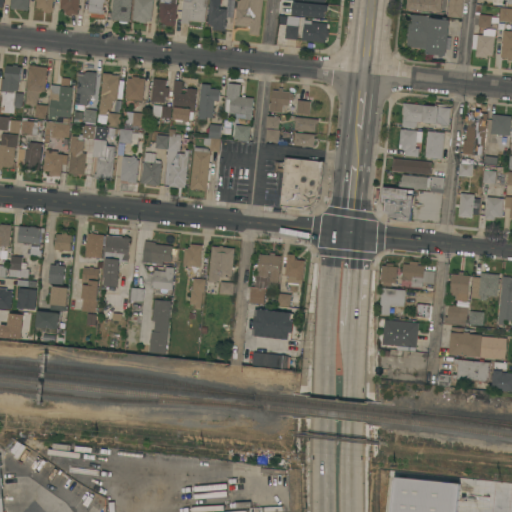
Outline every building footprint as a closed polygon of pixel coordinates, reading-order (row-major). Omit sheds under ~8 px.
[(29,0),(28,10),(11,9),(11,5),(10,5),(10,0),(29,0)] [(36,0),(52,0),(52,7),(53,7),(53,10),(52,10),(52,11),(50,13),(47,12),(45,11),(42,10),(42,8),(36,7),(36,0)] [(78,0),(78,6),(80,6),(80,10),(78,10),(78,15),(72,14),(70,15),(66,15),(65,13),(66,11),(64,11),(64,8),(60,8),(60,0),(78,0)] [(105,0),(105,3),(104,3),(103,9),(105,10),(104,12),(106,12),(105,14),(104,18),(91,17),(91,13),(88,13),(89,0),(105,0)] [(113,0),(131,0),(129,22),(128,22),(128,23),(123,24),(120,23),(119,22),(119,21),(119,20),(111,20),(113,0)] [(133,13),(132,13),(133,10),(134,10),(134,0),(152,0),(151,18),(150,21),(147,21),(146,23),(139,22),(139,21),(132,21),(133,13)] [(160,0),(176,0),(176,4),(177,4),(176,16),(177,16),(177,18),(176,18),(175,26),(163,25),(163,23),(158,22),(160,0)] [(182,0),(207,0),(207,8),(206,8),(205,22),(189,21),(188,24),(180,23),(182,0)] [(209,0),(220,0),(220,8),(226,9),(225,21),(226,21),(226,24),(225,24),(225,31),(212,30),(213,26),(210,26),(210,25),(207,25),(209,0)] [(250,27),(234,25),(236,8),(237,8),(237,0),(262,0),(259,35),(249,34),(250,27)] [(407,8),(407,0),(442,0),(441,12),(407,8)] [(462,0),(461,18),(447,16),(449,0),(462,0)] [(326,5),(324,18),(290,14),(292,1),(326,5)] [(500,7),(511,9),(511,22),(499,21),(500,7)] [(445,56),(443,55),(442,57),(439,57),(439,55),(425,53),(426,49),(406,47),(409,18),(425,19),(426,14),(431,15),(431,18),(443,19),(443,17),(447,17),(446,19),(449,20),(445,56)] [(479,14),(492,15),(491,27),(478,26),(479,14)] [(302,40),(304,21),(311,22),(327,23),(327,30),(329,30),(328,37),(326,37),(325,43),(302,40)] [(286,25),(298,26),(297,40),(285,38),(286,25)] [(511,58),(501,57),(503,30),(511,31),(511,58)] [(493,56),(487,55),(487,57),(475,56),(476,49),(471,49),(473,34),(494,36),(493,56)] [(20,82),(18,82),(17,91),(14,90),(14,92),(2,91),(3,78),(4,79),(6,65),(13,66),(13,65),(17,65),(17,66),(21,66),(20,82)] [(44,92),(39,92),(38,99),(37,99),(37,103),(35,103),(35,105),(25,104),(29,68),(29,65),(37,65),(37,66),(47,67),(44,92)] [(78,79),(77,79),(78,75),(84,75),(84,74),(85,73),(86,72),(87,71),(97,72),(94,94),(91,94),(90,100),(87,100),(87,106),(86,105),(83,108),(78,107),(75,104),(78,79)] [(103,73),(112,74),(112,75),(119,76),(117,99),(112,99),(112,100),(113,100),(113,103),(112,103),(111,109),(106,113),(106,115),(99,114),(103,73)] [(127,78),(132,78),(132,76),(140,77),(140,78),(145,78),(143,100),(125,98),(127,78)] [(153,78),(167,80),(166,87),(169,87),(168,96),(165,96),(164,103),(151,101),(153,78)] [(174,80),(182,81),(181,93),(184,93),(185,92),(186,93),(187,88),(197,89),(194,112),(193,112),(193,120),(189,119),(189,121),(183,120),(183,122),(175,121),(176,119),(173,119),(174,109),(172,109),(174,94),(173,94),(174,80)] [(239,96),(242,96),(242,95),(245,95),(245,97),(254,98),(253,102),(254,102),(254,105),(253,105),(252,107),(254,108),(254,110),(252,109),(252,114),(253,115),(253,117),(252,117),(251,120),(247,119),(247,120),(228,118),(229,112),(225,112),(226,99),(227,99),(228,83),(241,84),(239,96)] [(71,101),(72,102),(70,118),(57,116),(57,117),(55,117),(55,120),(48,119),(50,99),(49,99),(51,84),(73,87),(71,101)] [(202,84),(211,85),(210,88),(220,89),(219,101),(216,101),(216,105),(214,105),(213,118),(206,117),(206,119),(198,119),(202,84)] [(279,91),(279,88),(283,88),(282,91),(290,92),(290,93),(294,94),(293,100),(289,100),(289,106),(283,105),(282,112),(269,111),(270,103),(271,102),(272,90),(279,91)] [(309,114),(296,113),(297,100),(311,101),(309,114)] [(450,108),(448,126),(441,125),(441,124),(417,122),(416,128),(402,127),(403,114),(402,114),(403,103),(450,108)] [(36,104),(47,105),(46,118),(34,117),(36,104)] [(170,118),(159,117),(159,116),(152,116),(153,104),(171,106),(170,118)] [(95,125),(83,124),(85,109),(97,110),(95,125)] [(120,128),(107,126),(108,123),(98,122),(98,115),(108,116),(109,112),(121,114),(120,128)] [(145,114),(144,126),(142,126),(142,127),(132,125),(133,112),(145,114)] [(484,135),(486,136),(486,143),(483,143),(483,146),(477,145),(477,149),(485,149),(484,157),(476,156),(476,158),(465,157),(465,154),(463,154),(464,140),(469,140),(470,134),(467,134),(468,123),(465,123),(465,115),(468,116),(469,112),(487,113),(484,135)] [(493,114),(511,116),(509,135),(491,134),(493,114)] [(267,115),(282,118),(281,124),(279,124),(279,129),(265,127),(267,115)] [(0,116),(9,117),(8,130),(0,129),(0,116)] [(295,121),(294,121),(294,118),(295,118),(295,117),(318,119),(318,123),(316,123),(315,132),(294,129),(295,121)] [(69,138),(59,137),(59,138),(50,138),(51,130),(53,130),(53,129),(45,129),(46,121),(63,122),(63,118),(72,119),(71,123),(70,123),(70,124),(69,138)] [(11,120),(21,121),(19,133),(9,132),(11,120)] [(22,120),(37,122),(36,134),(21,133),(22,120)] [(220,138),(219,152),(210,151),(210,145),(203,144),(204,137),(208,138),(209,131),(208,131),(208,128),(209,128),(210,124),(221,125),(220,138)] [(251,126),(249,141),(234,139),(235,124),(251,126)] [(85,165),(87,165),(86,168),(85,168),(84,175),(77,174),(77,176),(73,176),(73,174),(68,173),(71,152),(70,152),(71,136),(79,136),(79,140),(83,140),(84,138),(82,138),(83,125),(95,126),(94,139),(93,139),(92,152),(83,151),(82,153),(86,153),(85,165)] [(96,126),(118,128),(117,134),(115,134),(114,136),(112,136),(112,138),(106,137),(106,140),(94,139),(96,126)] [(120,128),(133,129),(132,132),(138,133),(137,141),(132,141),(131,143),(119,142),(120,128)] [(266,128),(279,130),(277,142),(264,140),(266,128)] [(404,155),(405,150),(403,150),(403,149),(401,149),(401,148),(399,148),(399,144),(398,144),(398,140),(399,140),(399,138),(398,138),(399,131),(400,131),(400,129),(417,130),(417,131),(422,132),(421,142),(416,142),(415,148),(419,148),(418,157),(404,155)] [(442,159),(425,157),(426,152),(425,152),(426,136),(427,136),(428,131),(444,132),(442,159)] [(295,132),(314,134),(313,147),(305,146),(305,147),(302,147),(302,146),(294,145),(295,132)] [(0,144),(1,135),(2,133),(18,135),(16,147),(15,147),(13,161),(15,161),(15,162),(16,163),(15,167),(13,167),(13,168),(2,166),(2,169),(0,168),(0,144)] [(156,134),(168,136),(167,149),(166,149),(166,150),(156,149),(156,148),(155,148),(156,134)] [(175,136),(175,134),(181,135),(180,147),(181,147),(181,150),(180,150),(178,150),(172,163),(166,162),(167,148),(168,148),(169,136),(175,136)] [(26,149),(29,149),(30,142),(42,143),(41,158),(37,157),(36,169),(24,168),(26,149)] [(112,176),(111,180),(96,178),(96,176),(94,176),(95,174),(96,174),(98,157),(102,157),(102,151),(105,151),(105,150),(104,150),(105,147),(106,145),(115,146),(112,176)] [(194,147),(207,148),(210,151),(210,152),(209,162),(211,163),(210,168),(209,168),(207,182),(209,182),(209,185),(207,185),(207,190),(190,189),(194,147)] [(185,188),(169,186),(171,164),(174,165),(174,163),(178,163),(178,161),(176,161),(177,157),(178,158),(179,153),(184,153),(185,152),(184,152),(184,149),(189,150),(185,188)] [(59,176),(50,175),(50,171),(43,170),(45,152),(51,153),(52,150),(58,151),(58,154),(67,155),(66,164),(61,164),(61,165),(59,176)] [(141,177),(142,177),(144,161),(145,152),(156,153),(155,159),(156,160),(160,160),(161,161),(161,163),(159,185),(146,184),(146,183),(141,183),(141,177)] [(122,156),(132,157),(132,155),(135,156),(135,157),(137,157),(137,160),(139,160),(137,183),(134,183),(134,184),(130,184),(130,182),(128,182),(128,181),(120,180),(122,156)] [(285,157),(324,161),(320,201),(317,204),(315,207),(312,209),(308,210),(302,209),(302,208),(280,206),(285,157)] [(391,171),(393,158),(432,162),(431,174),(391,171)] [(460,163),(473,164),(471,176),(459,175),(460,163)] [(484,170),(496,171),(495,183),(483,182),(484,170)] [(401,188),(401,186),(399,186),(399,181),(401,181),(401,176),(402,176),(402,174),(427,177),(430,178),(429,187),(426,187),(426,189),(418,188),(418,189),(414,189),(401,188)] [(442,193),(430,192),(432,176),(444,177),(442,193)] [(414,189),(411,223),(396,221),(397,218),(388,217),(388,212),(383,212),(384,203),(380,203),(382,186),(401,188),(414,189)] [(460,207),(459,207),(459,204),(460,204),(461,193),(474,195),(474,198),(480,198),(478,215),(472,214),(472,217),(459,216),(460,207)] [(502,208),(508,208),(507,220),(511,219),(511,196),(503,196),(502,208)] [(502,217),(495,217),(495,220),(484,219),(485,215),(484,215),(484,212),(485,212),(487,197),(503,198),(502,217)] [(9,246),(1,245),(1,247),(0,246),(0,224),(11,225),(9,246)] [(19,226),(31,227),(31,226),(36,227),(36,228),(41,228),(40,244),(34,243),(34,245),(31,245),(32,243),(18,242),(19,226)] [(56,234),(62,234),(62,231),(68,231),(68,235),(72,235),(70,251),(63,250),(62,252),(59,252),(59,250),(55,249),(56,234)] [(86,247),(85,247),(86,242),(87,242),(88,233),(91,233),(91,232),(94,233),(93,234),(104,235),(101,258),(91,257),(91,258),(88,258),(88,257),(85,256),(86,247)] [(107,235),(122,236),(122,237),(130,238),(129,254),(105,252),(107,235)] [(171,262),(163,261),(162,263),(162,264),(142,262),(145,241),(156,242),(155,244),(173,246),(171,262)] [(200,267),(183,265),(184,251),(183,251),(183,249),(184,249),(185,248),(188,248),(188,247),(190,248),(190,244),(202,245),(200,267)] [(212,246),(220,247),(220,245),(223,246),(223,247),(235,248),(232,277),(225,276),(225,277),(219,276),(218,281),(217,281),(217,283),(208,282),(212,246)] [(278,288),(269,287),(270,277),(257,276),(259,254),(270,255),(270,252),(275,253),(275,255),(281,256),(278,288)] [(287,254),(295,254),(295,257),(296,257),(297,258),(297,259),(305,260),(303,280),(302,284),(299,283),(299,285),(288,284),(288,282),(289,275),(285,275),(287,254)] [(11,256),(22,257),(22,262),(27,263),(26,269),(29,269),(28,278),(9,276),(11,256)] [(104,258),(118,259),(116,287),(102,286),(104,258)] [(403,263),(409,264),(409,261),(418,262),(418,265),(425,266),(424,270),(435,271),(433,283),(423,282),(422,288),(411,286),(412,281),(401,280),(403,263)] [(50,264),(56,265),(56,263),(59,263),(59,265),(65,266),(63,284),(48,283),(50,264)] [(382,265),(386,266),(386,263),(394,264),(393,266),(397,267),(397,270),(399,270),(399,274),(397,274),(396,282),(381,281),(382,265)] [(172,290),(152,288),(151,288),(152,275),(153,270),(165,271),(166,266),(174,267),(172,290)] [(80,311),(82,298),(80,298),(82,286),(80,286),(82,267),(88,268),(88,267),(92,267),(92,268),(98,269),(97,281),(98,281),(94,312),(80,311)] [(467,301),(466,301),(466,302),(461,302),(462,301),(456,300),(456,296),(451,296),(452,292),(450,292),(452,274),(458,274),(459,271),(463,272),(463,275),(470,275),(467,301)] [(473,276),(480,277),(481,273),(499,275),(497,296),(487,295),(486,300),(478,299),(478,298),(471,298),(473,276)] [(503,276),(511,277),(511,278),(511,320),(510,320),(510,321),(507,321),(507,320),(504,319),(504,325),(498,324),(503,276)] [(204,292),(202,292),(201,309),(195,308),(195,304),(188,304),(189,296),(191,296),(191,289),(193,290),(193,280),(191,280),(192,278),(205,279),(204,292)] [(221,281),(234,283),(233,295),(220,294),(221,281)] [(66,311),(50,309),(52,286),(68,287),(66,311)] [(266,288),(264,304),(249,302),(251,286),(266,288)] [(0,287),(7,288),(7,290),(13,291),(11,309),(0,308),(0,287)] [(143,302),(131,300),(132,287),(144,289),(143,302)] [(406,290),(404,307),(391,305),(390,315),(380,314),(381,304),(380,304),(382,287),(406,290)] [(35,309),(19,308),(19,307),(17,307),(19,288),(37,289),(35,309)] [(290,307),(278,305),(279,293),(291,294),(290,307)] [(171,304),(171,307),(170,307),(166,349),(167,349),(167,352),(166,352),(165,354),(149,352),(150,343),(149,343),(149,340),(150,340),(151,331),(154,331),(155,321),(152,321),(153,312),(152,312),(153,309),(154,299),(171,301),(171,304)] [(417,304),(430,305),(428,317),(416,316),(417,304)] [(444,323),(445,316),(447,317),(448,305),(452,306),(453,304),(456,304),(455,306),(468,307),(466,326),(444,323)] [(291,338),(289,338),(289,339),(255,336),(255,335),(253,335),(254,328),(253,328),(254,315),(255,315),(256,310),(258,310),(258,309),(292,313),(292,314),(294,314),(291,338)] [(37,311),(59,313),(58,329),(56,329),(36,327),(37,311)] [(482,326),(470,325),(471,311),(484,312),(482,326)] [(111,319),(112,312),(122,314),(121,321),(111,319)] [(0,337),(0,324),(7,325),(8,313),(22,314),(20,339),(0,337)] [(85,324),(86,313),(95,314),(94,325),(85,324)] [(419,323),(416,348),(415,351),(397,350),(397,346),(383,344),(385,319),(419,323)] [(464,328),(464,332),(470,332),(470,334),(482,335),(482,336),(507,338),(505,359),(449,354),(451,327),(464,328)] [(42,341),(42,333),(54,334),(54,342),(42,341)] [(289,356),(287,369),(252,365),(253,352),(289,356)] [(452,379),(452,374),(457,374),(458,363),(454,363),(454,359),(490,362),(488,382),(452,379)] [(511,391),(491,390),(492,379),(491,379),(491,375),(492,375),(493,370),(502,370),(502,372),(511,372),(511,391)] [(438,374),(451,375),(449,386),(437,385),(438,374)] [(455,511),(457,483),(391,477),(387,511),(455,511)] [(262,486),(263,506),(239,507),(238,487),(262,486)]
